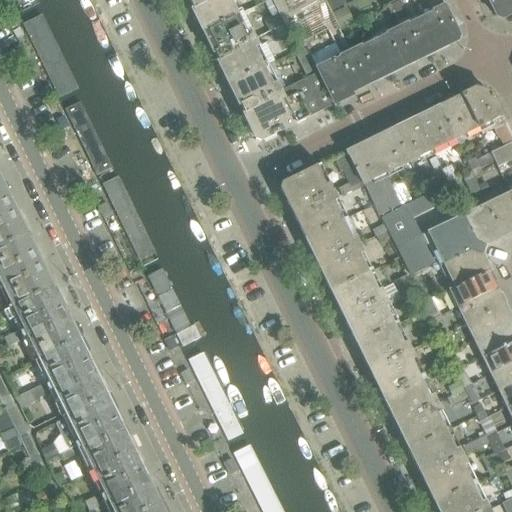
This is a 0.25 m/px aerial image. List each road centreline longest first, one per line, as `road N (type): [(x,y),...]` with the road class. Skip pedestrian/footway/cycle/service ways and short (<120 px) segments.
road 1 (tertiary): [(0,89),(207,511)]
road 2 (tertiary): [(394,511),(233,181)]
road 3 (residential): [(486,56),(233,181)]
road 4 (tertiary): [(233,181),(144,0)]
